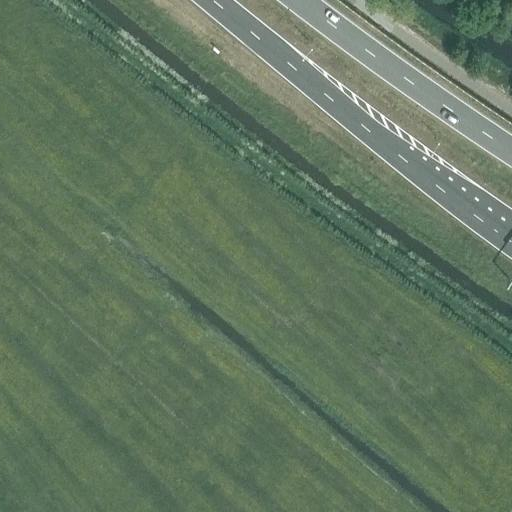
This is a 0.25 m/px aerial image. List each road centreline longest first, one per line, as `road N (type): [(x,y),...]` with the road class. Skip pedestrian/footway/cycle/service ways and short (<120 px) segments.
road 1 (trunk): [(211,0),(440,185),(511,232)]
road 2 (trunk): [(511,152),(299,0)]
